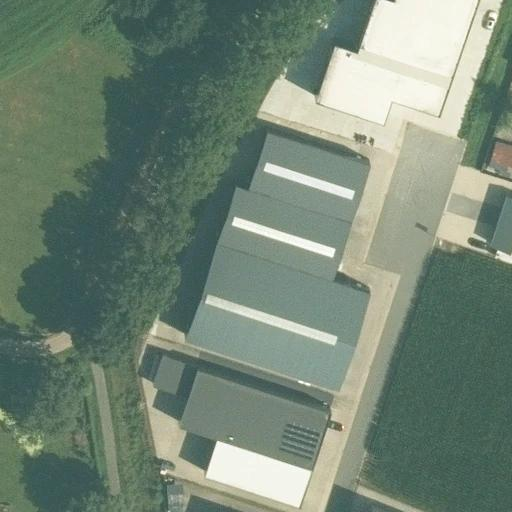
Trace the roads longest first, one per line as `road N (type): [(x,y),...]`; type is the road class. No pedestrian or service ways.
road 1 (residential): [(332,511),(494,0)]
road 2 (unclassified): [(0,345),(49,346),(81,319),(215,67),(262,0)]
